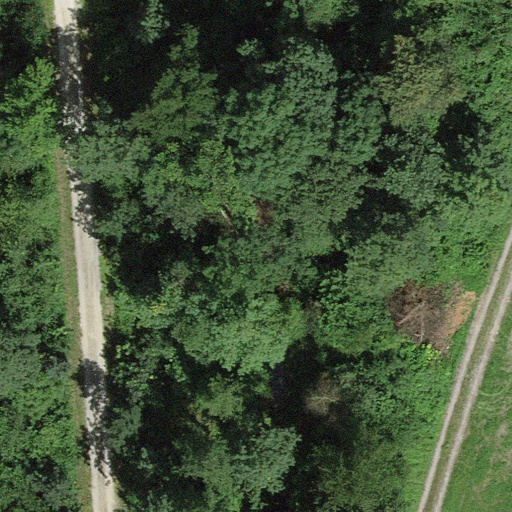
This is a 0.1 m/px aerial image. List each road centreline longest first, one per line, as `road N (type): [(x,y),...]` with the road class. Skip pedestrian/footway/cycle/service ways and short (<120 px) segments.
road 1 (track): [(114,511),(76,0)]
road 2 (track): [(511,300),(449,511)]
